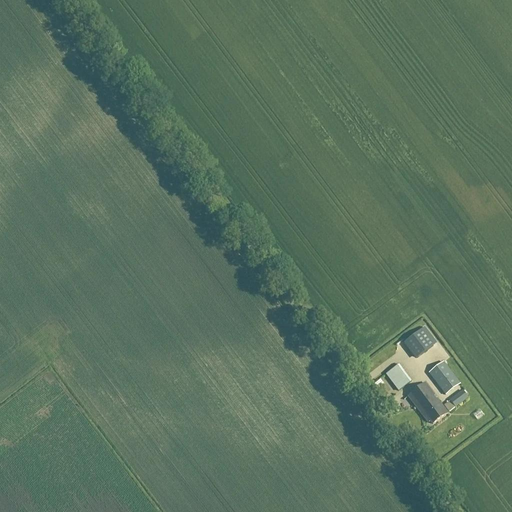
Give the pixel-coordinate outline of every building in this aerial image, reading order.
[(421,331),(405,343),(417,359),(433,347),(436,344),(424,329),(421,331)] [(399,362),(386,371),(399,388),(412,379),(399,362)] [(445,396),(460,385),(444,363),(429,374),(445,396)] [(415,407),(417,410),(428,403),(427,402),(434,397),(425,385),(408,397),(416,406),(415,407)] [(455,409),(468,399),(462,392),(449,401),(455,409)] [(432,426),(447,415),(434,397),(427,402),(428,403),(417,410),(428,424),(430,422),(432,426)]
